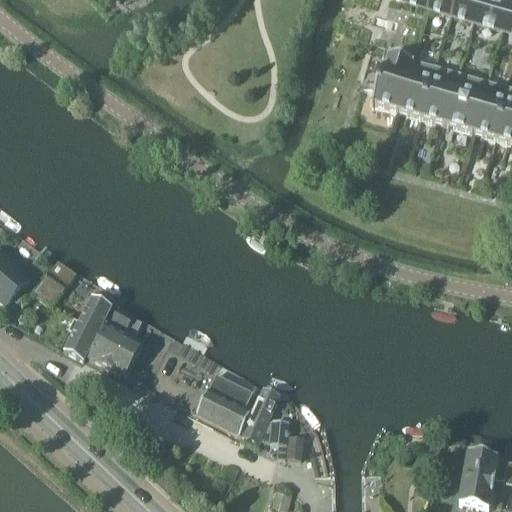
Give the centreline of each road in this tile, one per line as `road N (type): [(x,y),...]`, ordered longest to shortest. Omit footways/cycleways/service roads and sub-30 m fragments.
road 1 (unclassified): [(511,303),(357,265),(268,216),(143,132),(0,18)]
road 2 (residential): [(309,511),(290,485),(0,342)]
road 3 (secondary): [(145,511),(0,375)]
